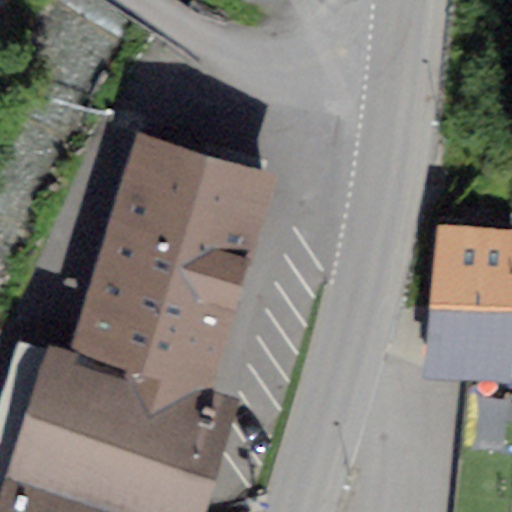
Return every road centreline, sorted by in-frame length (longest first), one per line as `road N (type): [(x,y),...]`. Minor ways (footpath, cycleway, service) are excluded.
road 1 (tertiary): [(389,0),(348,304)]
road 2 (residential): [(360,511),(400,399),(392,357),(348,304)]
road 3 (tertiary): [(348,304),(340,359),(291,511)]
